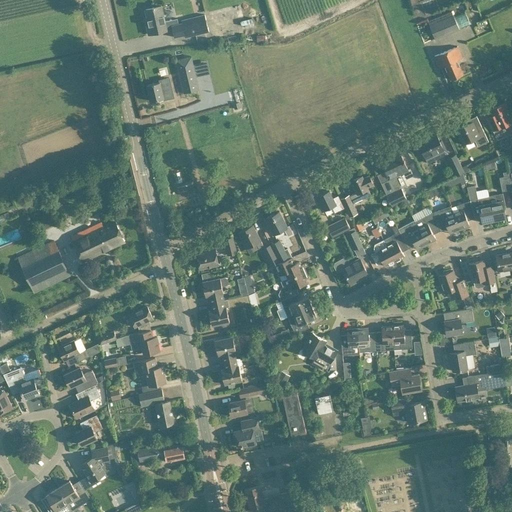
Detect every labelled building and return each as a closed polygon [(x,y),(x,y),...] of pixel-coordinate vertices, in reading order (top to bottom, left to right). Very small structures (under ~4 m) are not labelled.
[(209,31),(205,15),(181,20),(182,23),(179,24),(178,18),(165,21),(161,5),(152,7),(153,8),(146,9),(149,25),(147,26),(149,34),(167,30),(173,29),(175,37),(185,35),(185,37),(209,31)] [(459,29),(453,15),(452,11),(428,21),(430,25),(435,39),(459,29)] [(482,35),(496,30),(492,19),(478,24),(482,35)] [(463,58),(459,49),(458,46),(435,56),(436,58),(440,67),(445,65),(451,79),(464,74),(458,60),(463,58)] [(199,88),(193,62),(178,66),(184,92),(199,88)] [(153,83),(147,85),(151,101),(161,99),(164,98),(173,95),(171,87),(169,78),(159,80),(160,82),(155,83),(154,82),(152,82),(153,83)] [(508,133),(509,129),(509,126),(508,124),(511,121),(511,119),(505,103),(491,110),(493,115),(487,118),(492,127),(494,133),(491,134),(494,139),(497,138),(497,140),(504,137),(503,136),(506,135),(508,133)] [(456,129),(461,138),(464,144),(474,139),(478,146),(489,141),(482,127),(477,116),(465,121),(466,124),(456,129)] [(419,143),(423,152),(424,153),(426,158),(428,162),(448,153),(447,150),(446,149),(442,140),(440,141),(437,134),(419,143)] [(390,178),(381,182),(387,194),(392,206),(393,206),(404,201),(407,199),(402,188),(400,184),(396,176),(401,173),(404,179),(405,179),(413,175),(410,168),(408,169),(404,162),(405,161),(404,160),(400,153),(390,158),(389,156),(381,160),(386,169),(386,170),(390,178)] [(462,173),(465,172),(456,154),(448,158),(456,176),(462,174),(462,173)] [(466,172),(473,168),(471,163),(464,167),(466,172)] [(502,191),(511,189),(511,184),(509,178),(509,175),(508,171),(503,172),(504,176),(499,177),(502,191)] [(462,174),(456,176),(460,184),(465,182),(463,179),(465,178),(462,174)] [(357,192),(350,195),(353,203),(364,198),(371,195),(368,189),(367,186),(373,183),(369,175),(363,178),(362,175),(351,180),(357,192)] [(467,186),(470,200),(471,202),(478,201),(478,199),(475,185),(467,186)] [(424,192),(427,199),(434,195),(432,189),(424,192)] [(318,196),(325,210),(333,207),(336,213),(344,208),(342,204),(338,195),(333,198),(330,190),(318,196)] [(489,196),(490,196),(494,220),(506,217),(504,208),(506,208),(504,198),(504,197),(503,193),(489,196)] [(483,222),(494,220),(490,196),(478,199),(478,201),(483,222)] [(457,204),(459,211),(454,213),(460,229),(470,226),(467,218),(474,216),(471,202),(470,200),(457,204)] [(358,213),(354,205),(346,209),(350,217),(358,213)] [(392,206),(388,209),(390,212),(391,214),(396,212),(393,206),(392,206)] [(33,214),(41,230),(54,224),(46,207),(33,214)] [(289,225),(287,226),(280,211),(265,218),(274,234),(284,228),(288,236),(294,233),(289,225)] [(414,220),(427,244),(432,241),(436,239),(436,237),(434,234),(440,230),(435,219),(436,219),(433,212),(415,221),(415,220),(414,220)] [(449,231),(450,233),(460,229),(454,213),(443,216),(436,219),(435,219),(440,230),(448,228),(449,231)] [(332,237),(341,233),(343,232),(350,228),(345,217),(338,221),(336,222),(327,226),(332,237)] [(125,241),(116,221),(115,220),(104,225),(102,221),(81,231),(71,236),(83,260),(125,241)] [(409,248),(415,245),(417,249),(427,244),(414,220),(398,228),(409,248)] [(239,232),(243,241),(244,243),(247,247),(256,242),(259,248),(264,245),(253,225),(239,232)] [(403,251),(409,248),(398,228),(397,225),(393,227),(396,233),(384,239),(387,245),(395,261),(405,256),(403,251)] [(362,245),(356,231),(356,230),(354,227),(346,231),(347,234),(354,249),(362,245)] [(382,229),(376,231),(380,239),(385,236),(382,229)] [(224,239),(227,249),(228,255),(237,252),(233,237),(224,239)] [(285,249),(283,246),(281,239),(271,244),(280,262),(292,257),(288,247),(285,249)] [(395,261),(387,245),(384,239),(374,244),(374,248),(376,251),(371,254),(377,265),(383,262),(385,266),(395,261)] [(70,275),(66,266),(54,240),(18,257),(19,260),(22,265),(30,283),(34,292),(70,275)] [(275,264),(280,262),(271,244),(263,249),(271,266),(275,264)] [(200,268),(210,266),(219,264),(218,259),(215,248),(209,249),(209,251),(197,254),(200,268)] [(511,251),(496,255),(498,265),(499,271),(511,268),(511,251)] [(279,275),(282,281),(306,270),(303,264),(301,265),(300,261),(295,263),(292,257),(280,262),(275,264),(279,275)] [(343,269),(343,270),(351,284),(359,280),(359,279),(368,273),(360,258),(350,263),(349,264),(347,259),(344,258),(335,262),(334,265),(338,271),(343,269)] [(484,260),(469,263),(471,273),(472,275),(473,281),(474,281),(475,286),(477,287),(484,286),(484,284),(496,281),(494,276),(494,275),(492,266),(485,267),(484,260)] [(293,295),(299,293),(296,286),(308,281),(307,278),(309,277),(306,270),(282,281),(281,281),(283,287),(281,288),(279,294),(281,300),(293,295)] [(438,276),(442,285),(438,287),(440,293),(444,292),(445,292),(452,290),(455,298),(469,294),(464,279),(457,282),(453,270),(438,276)] [(249,275),(244,277),(246,285),(252,284),(250,275),(249,275)] [(228,282),(227,278),(226,277),(203,281),(206,297),(210,296),(212,302),(228,299),(224,300),(222,293),(224,293),(222,286),(227,284),(228,282)] [(246,285),(239,287),(241,295),(248,294),(246,285)] [(248,295),(238,297),(239,304),(249,302),(248,295)] [(281,300),(288,317),(312,307),(308,296),(295,302),(293,295),(281,300)] [(228,299),(212,302),(213,309),(209,310),(212,325),(221,323),(222,325),(223,326),(227,325),(229,324),(228,322),(230,322),(227,307),(230,306),(228,299)] [(135,327),(142,323),(144,322),(153,318),(147,306),(129,314),(135,327)] [(295,333),(297,333),(297,332),(307,328),(304,322),(316,317),(312,307),(288,317),(292,327),(295,333)] [(447,335),(457,334),(463,333),(461,322),(474,320),(472,308),(467,309),(460,310),(458,310),(448,312),(449,320),(444,321),(447,335)] [(500,319),(505,315),(501,311),(496,315),(500,319)] [(377,350),(395,349),(393,325),(382,326),(382,331),(375,332),(377,350)] [(393,325),(395,349),(412,348),(411,329),(404,330),(404,325),(393,325)] [(377,350),(375,332),(369,332),(369,329),(369,327),(363,327),(358,328),(359,346),(360,351),(377,350)] [(495,327),(487,328),(489,337),(496,336),(495,327)] [(347,331),(347,335),(341,335),(342,345),(343,355),(360,353),(360,351),(359,346),(358,328),(352,328),(347,329),(347,331)] [(144,353),(149,353),(160,350),(157,336),(153,337),(151,329),(142,332),(140,332),(136,333),(130,334),(133,350),(143,347),(144,353)] [(102,344),(117,338),(114,331),(99,336),(102,344)] [(312,363),(323,369),(328,361),(330,362),(337,350),(330,346),(329,347),(324,344),(327,341),(313,333),(308,341),(303,350),(316,357),(312,363)] [(223,354),(224,361),(236,358),(235,354),(235,352),(236,351),(233,336),(225,338),(215,340),(219,355),(223,354)] [(498,337),(490,338),(491,346),(500,345),(498,337)] [(508,337),(499,339),(500,346),(509,344),(508,337)] [(76,354),(79,361),(95,353),(91,347),(80,352),(74,340),(59,347),(65,360),(76,354)] [(453,371),(463,369),(464,369),(468,368),(466,355),(476,353),(474,341),(467,342),(463,342),(454,344),(455,352),(450,353),(453,371)] [(106,368),(128,363),(126,355),(104,360),(106,368)] [(149,385),(157,383),(167,381),(163,366),(157,367),(155,357),(143,360),(134,362),(136,372),(143,371),(144,378),(147,377),(149,385)] [(225,384),(234,382),(238,381),(242,380),(241,372),(244,371),(241,357),(236,358),(224,361),(226,368),(221,369),(225,384)] [(7,362),(0,365),(0,366),(3,372),(3,374),(11,389),(17,387),(20,388),(25,399),(40,394),(38,389),(46,386),(43,374),(41,375),(38,368),(23,374),(21,367),(11,371),(7,362)] [(486,366),(487,373),(504,370),(503,363),(486,366)] [(84,389),(95,384),(98,383),(92,370),(83,374),(80,367),(64,374),(70,387),(81,382),(84,389)] [(419,373),(411,375),(409,368),(395,370),(394,370),(390,371),(392,386),(401,384),(403,392),(410,390),(412,390),(422,388),(419,373)] [(504,370),(494,372),(497,387),(507,385),(505,374),(504,370)] [(469,384),(455,386),(458,401),(479,398),(478,390),(486,389),(483,373),(478,374),(467,376),(469,384)] [(281,374),(276,383),(283,387),(288,378),(281,374)] [(239,389),(241,397),(273,390),(271,382),(239,389)] [(91,400),(101,396),(97,389),(95,384),(84,389),(81,391),(84,398),(70,404),(77,418),(95,409),(91,400)] [(110,390),(110,391),(112,401),(121,399),(119,389),(110,390)] [(154,402),(164,399),(162,389),(139,394),(139,396),(141,404),(142,406),(154,404),(154,402)] [(0,412),(12,407),(8,398),(7,396),(5,390),(0,392),(0,412)] [(292,436),(307,433),(297,392),(282,396),(292,436)] [(319,414),(334,411),(330,394),(315,397),(319,414)] [(372,395),(363,399),(364,404),(370,403),(375,400),(372,395)] [(409,397),(391,400),(393,411),(394,416),(407,414),(408,422),(417,420),(417,421),(419,421),(419,420),(427,419),(425,408),(424,401),(422,401),(410,403),(409,397)] [(232,416),(241,414),(243,414),(248,413),(245,399),(240,400),(238,400),(229,402),(232,416)] [(170,400),(160,402),(156,403),(157,411),(159,419),(160,426),(163,425),(165,425),(175,423),(170,400)] [(82,445),(98,437),(96,434),(95,431),(101,428),(102,425),(97,414),(91,417),(90,418),(80,422),(81,423),(83,422),(85,428),(76,432),(82,445)] [(243,429),(235,431),(238,446),(246,445),(247,449),(256,447),(255,443),(263,441),(258,417),(241,420),(243,429)] [(373,418),(366,420),(367,426),(374,425),(373,418)] [(498,469),(511,468),(511,434),(511,428),(498,429),(498,469)] [(283,431),(275,432),(277,445),(286,443),(283,431)] [(159,456),(166,455),(167,461),(185,457),(184,451),(185,450),(184,446),(183,445),(182,443),(165,446),(165,444),(155,446),(153,446),(138,449),(135,449),(136,458),(140,457),(140,461),(160,457),(159,456)] [(87,466),(84,468),(88,475),(86,477),(89,483),(91,485),(91,486),(101,480),(99,476),(112,469),(107,447),(104,448),(102,448),(92,450),(93,457),(85,462),(87,466)] [(507,474),(498,474),(498,488),(507,487),(507,474)] [(70,480),(58,487),(68,503),(72,511),(91,499),(83,486),(76,491),(70,480)] [(293,490),(264,499),(260,485),(245,489),(250,509),(245,510),(245,511),(303,511),(302,507),(299,497),(296,498),(293,490)] [(58,511),(57,509),(68,503),(58,487),(47,494),(50,500),(44,503),(49,511),(58,511)] [(141,500),(133,504),(137,511),(143,509),(141,500)]
